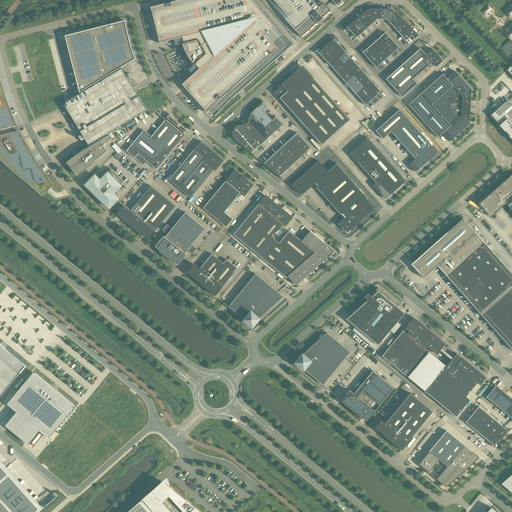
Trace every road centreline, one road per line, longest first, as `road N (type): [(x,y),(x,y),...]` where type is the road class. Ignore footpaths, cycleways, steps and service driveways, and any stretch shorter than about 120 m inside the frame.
road 1 (unclassified): [(213,134),(169,93),(132,7),(2,44),(17,102),(70,192),(252,345)]
road 2 (unclassified): [(473,481),(452,500),(437,499),(272,362)]
road 3 (secondary): [(192,367),(0,208)]
road 4 (secondary): [(0,223),(183,376)]
road 5 (unclassified): [(0,277),(141,393),(156,423)]
road 6 (unclassified): [(365,0),(213,134)]
road 7 (unclassified): [(350,246),(213,134)]
road 8 (unclassified): [(481,137),(484,83),(400,0)]
road 9 (unclassified): [(481,137),(350,246)]
road 10 (unknown): [(363,438),(407,392),(436,410),(396,465)]
road 11 (unclassified): [(385,274),(511,381)]
road 12 (unknown): [(398,258),(419,278),(442,283),(496,341),(505,359),(498,369)]
road 13 (unclassified): [(385,274),(504,161)]
road 14 (secondary): [(367,511),(250,414)]
road 15 (secondary): [(243,424),(349,511)]
road 16 (unknown): [(304,52),(361,113),(385,101),(375,77)]
road 17 (unclassified): [(348,260),(252,345)]
road 18 (unclassified): [(272,362),(365,276)]
